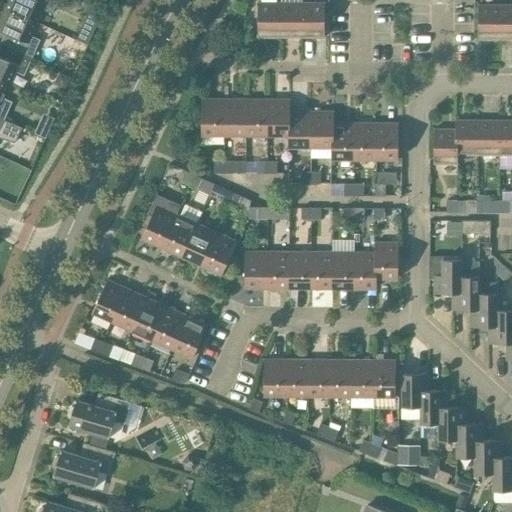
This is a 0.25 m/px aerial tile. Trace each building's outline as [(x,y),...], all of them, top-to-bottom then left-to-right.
[(40,0),(4,0),(1,6),(37,22),(43,9),(53,13),(55,8),(59,9),(63,10),(67,10),(71,10),(75,8),(79,5),(81,2),(81,1),(80,0),(43,0),(43,1),(40,0)] [(258,37),(280,38),(280,3),(258,3),(258,37)] [(280,38),(302,38),(302,3),(280,3),(280,38)] [(302,3),(302,38),(325,38),(325,3),(302,3)] [(478,39),(500,40),(500,5),(478,5),(478,39)] [(511,5),(500,5),(500,40),(511,39),(511,5)] [(0,29),(25,41),(20,52),(33,58),(41,40),(31,36),(37,22),(1,6),(0,9),(0,29)] [(0,56),(0,80),(9,84),(15,71),(25,75),(33,58),(20,52),(15,63),(0,56)] [(9,84),(0,80),(0,117),(5,120),(13,102),(3,98),(9,84)] [(202,134),(224,134),(224,98),(202,98),(202,134)] [(246,134),(246,98),(224,98),(224,134),(246,134)] [(268,99),(246,98),(246,134),(268,134),(268,99)] [(268,99),(268,134),(289,134),(289,111),(290,111),(291,99),(268,99)] [(311,111),(290,111),(289,111),(289,134),(288,146),(311,146),(311,111)] [(311,111),(311,146),(332,146),(333,146),(333,122),(334,122),(334,111),(311,111)] [(0,138),(16,143),(23,128),(5,120),(0,117),(0,138)] [(458,155),(478,155),(478,120),(455,120),(455,129),(456,129),(456,155),(458,155)] [(500,155),(500,121),(478,120),(478,155),(500,155)] [(511,155),(511,120),(500,121),(500,155),(511,155)] [(355,122),(334,122),(333,122),(333,146),(332,146),(332,158),(354,158),(355,122)] [(354,158),(376,158),(376,123),(355,122),(354,158)] [(399,123),(376,123),(376,158),(399,158),(399,123)] [(458,164),(458,155),(456,155),(456,129),(455,129),(434,129),(434,164),(458,164)] [(214,172),(224,172),(224,160),(215,160),(214,172)] [(234,161),(224,160),(224,172),(234,173),(234,161)] [(258,172),(268,173),(268,161),(258,161),(258,172)] [(277,161),(268,161),(268,173),(277,173),(277,161)] [(191,185),(196,174),(186,170),(181,180),(191,185)] [(311,183),(311,171),(301,171),(301,182),(311,183)] [(321,171),(311,171),(311,183),(321,183),(321,171)] [(204,178),(196,174),(191,185),(200,189),(205,178),(204,178)] [(344,195),(354,195),(354,184),(344,183),(344,195)] [(386,184),(376,183),(376,195),(386,195),(386,184)] [(354,184),(354,195),(364,195),(364,184),(354,184)] [(229,203),(234,192),(225,188),(220,198),(229,203)] [(243,196),(234,192),(229,203),(238,207),(243,196)] [(151,216),(142,237),(162,246),(177,214),(181,205),(157,194),(148,214),(151,216)] [(456,212),(456,201),(447,201),(446,212),(456,212)] [(466,201),(456,201),(456,212),(467,212),(466,201)] [(500,213),(500,201),(490,201),(490,212),(500,213)] [(510,201),(500,201),(500,213),(510,213),(510,201)] [(259,219),(269,219),(269,206),(259,206),(259,219)] [(269,206),(269,219),(279,219),(279,206),(269,206)] [(302,219),(311,219),(312,207),(302,207),(302,219)] [(321,207),(312,207),(311,219),(321,219),(321,207)] [(345,219),(355,219),(355,207),(345,207),(345,219)] [(365,207),(355,207),(355,219),(365,219),(365,207)] [(385,219),(385,207),(375,207),(375,220),(385,219)] [(177,214),(162,246),(182,255),(197,223),(177,214)] [(480,221),(462,221),(462,231),(462,234),(480,234),(491,234),(491,221),(480,221)] [(197,223),(182,255),(202,264),(217,232),(197,223)] [(237,241),(217,232),(202,264),(222,273),(237,241)] [(376,277),(377,277),(399,277),(399,242),(375,242),(375,252),(376,252),(376,277)] [(268,286),(268,251),(245,251),(245,286),(268,286)] [(289,251),(268,251),(268,286),(289,286),(289,251)] [(311,251),(289,251),(289,286),(311,286),(311,251)] [(333,251),(311,251),(311,286),(333,286),(333,251)] [(354,252),(333,251),(333,286),(354,286),(354,252)] [(375,252),(354,252),(354,286),(377,287),(377,277),(376,277),(376,252),(375,252)] [(462,259),(445,260),(445,256),(429,256),(429,278),(434,278),(435,293),(452,293),(452,292),(461,292),(461,276),(462,276),(462,262),(462,259)] [(511,274),(511,273),(505,266),(498,274),(505,281),(511,274)] [(453,293),(453,310),(471,310),(471,309),(479,309),(479,293),(480,293),(480,276),(462,276),(461,276),(461,292),(453,292),(453,293)] [(113,320),(128,288),(107,279),(93,311),(113,320)] [(133,329),(148,297),(128,288),(113,320),(133,329)] [(471,327),(489,327),(489,326),(497,326),(497,310),(498,310),(498,293),(480,293),(479,293),(479,309),(471,309),(471,310),(471,327)] [(167,306),(148,297),(133,329),(153,338),(167,306)] [(167,306),(153,338),(172,347),(187,315),(167,306)] [(511,309),(498,310),(497,310),(497,326),(489,326),(489,327),(489,343),(507,343),(511,342),(511,309)] [(208,324),(187,315),(172,347),(193,357),(208,324)] [(100,352),(104,341),(95,337),(91,348),(100,352)] [(114,345),(104,341),(100,352),(110,356),(114,345)] [(140,367),(145,356),(136,352),(131,364),(140,367)] [(154,359),(145,356),(140,367),(150,371),(154,359)] [(264,394),(286,394),(287,359),(264,358),(264,394)] [(287,359),(286,394),(308,394),(308,359),(287,359)] [(308,359),(308,394),(330,394),(330,359),(308,359)] [(330,359),(330,394),(352,394),(352,359),(330,359)] [(352,359),(352,394),(374,395),(374,359),(352,359)] [(396,359),(374,359),(374,395),(396,395),(396,359)] [(185,372),(175,368),(172,379),(181,382),(185,372)] [(430,391),(430,390),(430,373),(402,374),(403,407),(421,407),(421,391),(430,391)] [(421,424),(439,424),(439,408),(448,408),(448,407),(448,390),(430,390),(430,391),(421,391),(421,407),(421,424)] [(131,402),(105,394),(101,407),(76,399),(74,406),(72,406),(69,408),(67,414),(68,417),(70,418),(68,425),(109,437),(114,420),(124,424),(131,402)] [(263,401),(254,397),(250,409),(259,412),(263,401)] [(439,424),(439,440),(457,440),(457,424),(466,424),(466,407),(448,407),(448,408),(439,408),(439,424)] [(296,414),(286,410),(282,420),(292,424),(296,414)] [(325,437),(329,426),(320,423),(316,433),(325,437)] [(457,457),(475,457),(475,441),(484,441),(484,440),(484,424),(466,424),(457,424),(457,440),(457,457)] [(338,430),(329,426),(325,437),(334,440),(338,430)] [(359,450),(368,453),(372,443),(363,439),(359,450)] [(475,457),(475,474),(493,474),(494,474),(493,458),(502,458),(502,457),(502,440),(484,440),(484,441),(475,441),(475,457)] [(372,443),(368,453),(377,457),(381,446),(372,443)] [(397,461),(417,462),(417,445),(397,444),(397,461)] [(116,453),(90,445),(86,457),(61,450),(59,457),(57,456),(54,458),(52,465),(53,468),(55,468),(53,475),(94,488),(99,471),(109,474),(116,453)] [(494,474),(493,474),(493,491),(493,503),(511,503),(511,456),(502,457),(502,458),(493,458),(494,474)] [(251,486),(241,511),(275,511),(281,497),(251,486)] [(102,511),(105,504),(75,495),(71,507),(46,500),(44,507),(42,506),(39,508),(38,511),(102,511)]
